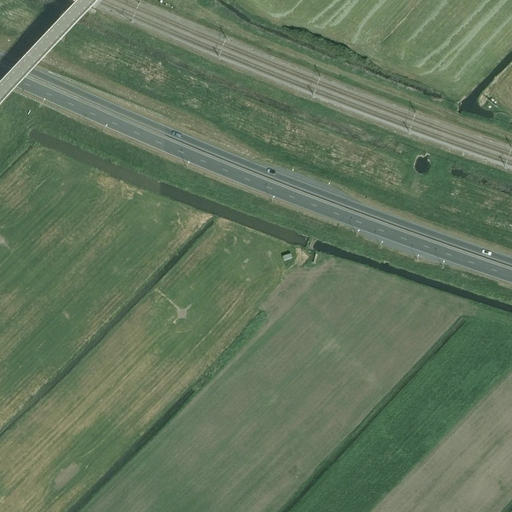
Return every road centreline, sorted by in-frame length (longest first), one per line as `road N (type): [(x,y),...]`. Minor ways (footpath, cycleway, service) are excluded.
road 1 (trunk): [(511,260),(246,164),(0,57)]
road 2 (trunk): [(0,72),(323,209),(511,275)]
road 3 (tertiary): [(0,92),(87,0)]
